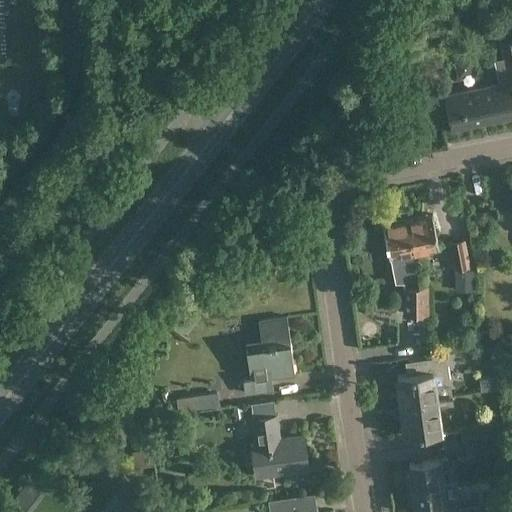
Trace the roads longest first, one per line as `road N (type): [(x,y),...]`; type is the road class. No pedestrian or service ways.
road 1 (primary): [(0,410),(322,0)]
road 2 (residential): [(365,511),(322,212),(332,191),(352,179),(511,150)]
road 3 (unclassified): [(0,272),(109,133),(120,88),(112,0)]
